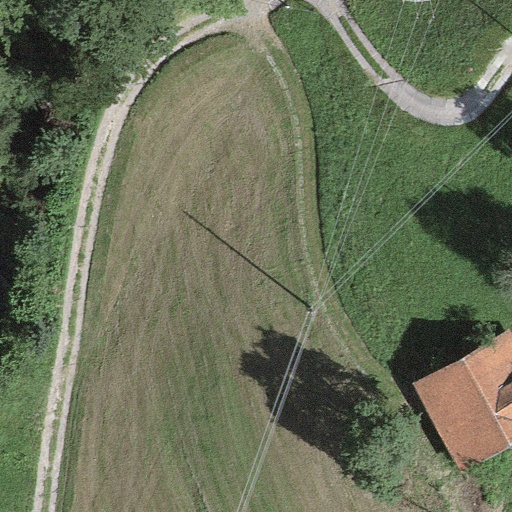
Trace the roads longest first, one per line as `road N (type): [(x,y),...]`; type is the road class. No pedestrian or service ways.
road 1 (track): [(69,511),(75,325),(94,191),(133,97),(222,20),(261,0)]
road 2 (track): [(234,14),(277,58),(301,111),(309,236),(331,308),(371,370)]
road 3 (track): [(337,0),(397,93),(440,106),(471,90),(511,51)]
